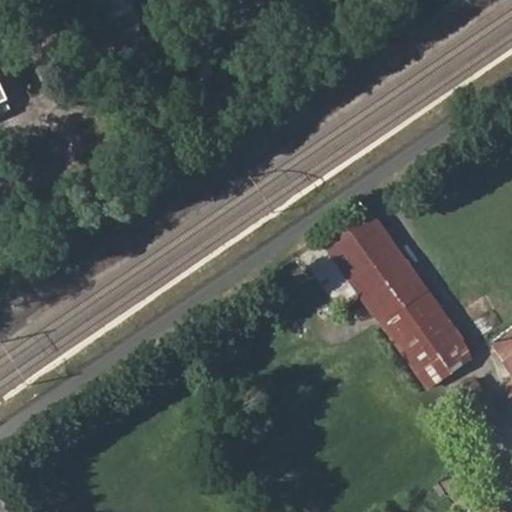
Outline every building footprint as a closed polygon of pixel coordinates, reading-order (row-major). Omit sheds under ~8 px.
[(96,19),(105,36),(135,19),(127,2),(96,19)] [(353,281),(430,382),(476,351),(367,208),(301,253),(332,294),(353,281)] [(511,333),(492,346),(511,376),(511,333)] [(444,395),(468,439),(499,422),(475,379),(444,395)] [(487,511),(504,511),(483,476),(470,483),(487,511)]
